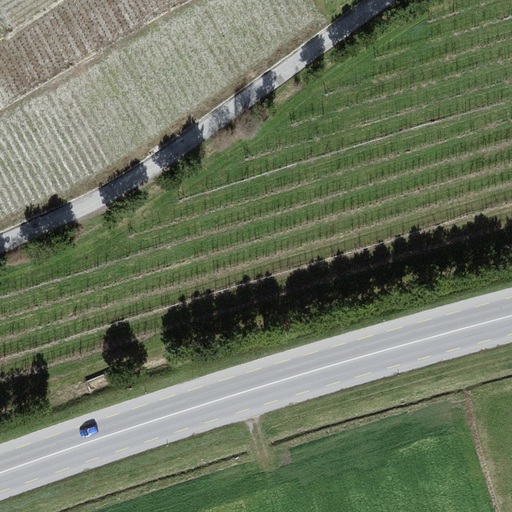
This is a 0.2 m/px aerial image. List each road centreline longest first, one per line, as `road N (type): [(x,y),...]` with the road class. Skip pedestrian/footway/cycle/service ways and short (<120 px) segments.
road 1 (primary): [(0,473),(268,384),(511,316)]
road 2 (unclassified): [(0,257),(70,227),(342,52),(394,0)]
